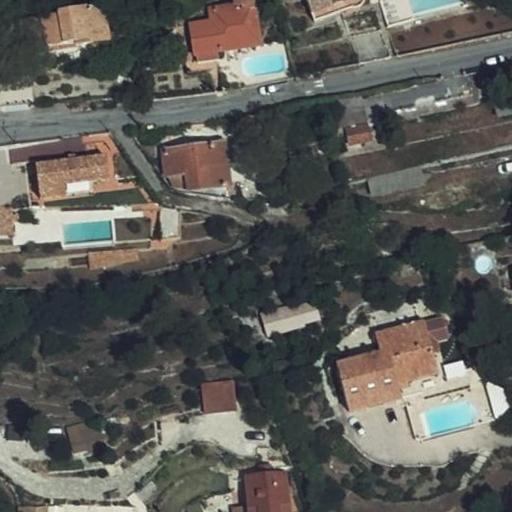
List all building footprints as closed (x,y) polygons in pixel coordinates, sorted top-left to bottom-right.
[(200,61),(223,58),(224,52),(268,43),(260,0),(242,0),(243,3),(217,9),(218,20),(204,23),(206,31),(194,32),(200,61)] [(103,61),(127,58),(127,55),(126,46),(121,23),(98,26),(103,61)] [(63,61),(64,64),(103,61),(98,26),(38,34),(40,51),(44,52),(46,63),(63,61)] [(361,68),(390,59),(383,30),(353,38),(361,68)] [(137,53),(136,45),(126,46),(127,55),(137,53)] [(231,92),(254,88),(249,62),(226,66),(231,92)] [(12,113),(42,111),(39,81),(10,83),(12,113)] [(369,141),(366,127),(347,131),(350,145),(369,141)] [(235,191),(228,146),(170,153),(172,182),(191,181),(195,199),(235,191)] [(103,149),(95,150),(96,163),(46,170),(50,203),(74,200),(74,192),(122,186),(119,162),(105,163),(103,149)] [(422,166),(370,176),(373,193),(425,183),(422,166)] [(268,335),(322,322),(316,298),(262,312),(268,335)] [(403,390),(443,381),(430,327),(383,337),(388,361),(345,370),(356,420),(407,407),(403,390)] [(202,380),(205,411),(240,408),(237,377),(202,380)] [(70,426),(74,452),(88,450),(85,424),(70,426)] [(270,469),(243,472),(244,482),(247,481),(250,508),(238,509),(222,511),(221,511),(287,511),(285,480),(272,483),(270,472),(270,469)]
